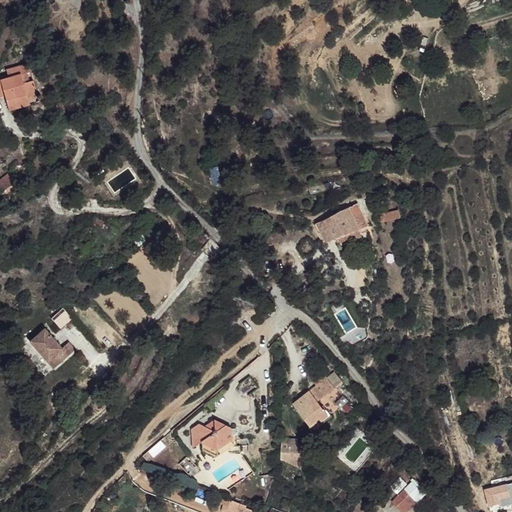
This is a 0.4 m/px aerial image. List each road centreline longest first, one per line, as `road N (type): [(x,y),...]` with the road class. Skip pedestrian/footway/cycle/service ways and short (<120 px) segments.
road 1 (residential): [(132,0),(136,141),(191,215),(310,322),(460,511)]
road 2 (unknown): [(2,112),(24,129),(71,128),(81,139),(84,148),(54,188),(69,207),(139,210),(170,186)]
